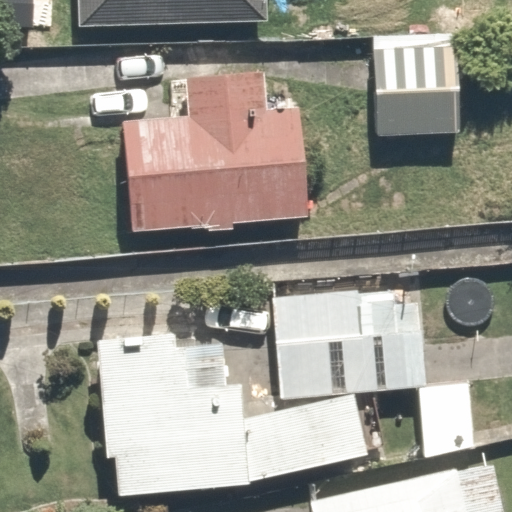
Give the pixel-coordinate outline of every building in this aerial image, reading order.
[(258,30),(256,0),(73,0),(74,35),(258,30)] [(456,17),(362,23),(369,133),(462,127),(456,17)] [(123,120),(133,222),(304,205),(290,65),(183,76),(186,113),(123,120)] [(410,381),(396,276),(269,289),(280,397),(247,400),(238,315),(92,330),(108,491),(374,464),(366,386),(410,381)] [(466,387),(413,391),(418,456),(471,452),(466,387)] [(312,511),(497,511),(483,453),(309,499),(312,511)]
